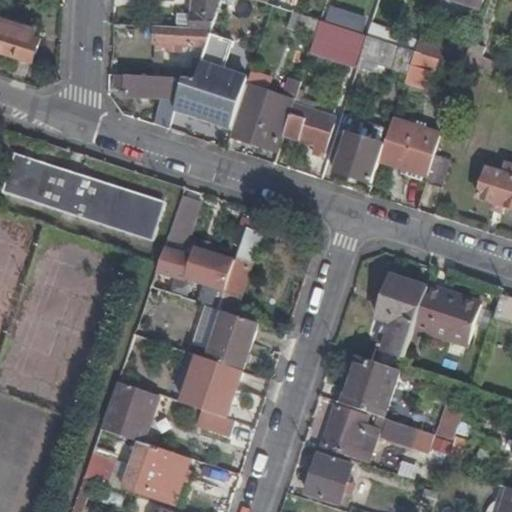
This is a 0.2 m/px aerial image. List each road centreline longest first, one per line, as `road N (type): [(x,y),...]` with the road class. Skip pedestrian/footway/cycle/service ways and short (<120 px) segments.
road 1 (residential): [(346,217),(247,511)]
road 2 (unclassified): [(346,217),(79,131)]
road 3 (unclassified): [(511,270),(346,217)]
road 4 (residential): [(79,131),(86,0)]
